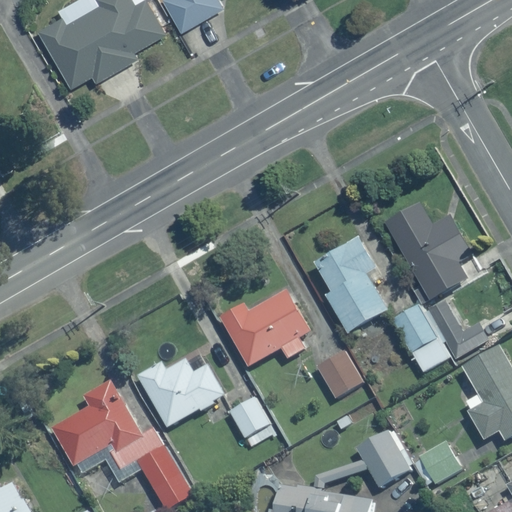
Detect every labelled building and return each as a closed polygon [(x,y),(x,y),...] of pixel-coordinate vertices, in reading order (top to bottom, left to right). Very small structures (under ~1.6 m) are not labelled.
[(152,0),(100,0),(104,5),(72,24),(67,16),(43,30),(78,89),(101,76),(105,83),(149,57),(146,52),(174,36),(155,5),(152,0)] [(167,0),(186,35),(231,12),(224,0),(167,0)] [(434,224),(420,200),(384,222),(430,301),(470,278),(459,259),(464,252),(471,248),(451,214),(434,224)] [(388,299),(354,242),(319,263),(335,293),(330,296),(352,336),(395,312),(388,299)] [(294,290),(255,311),(250,301),(225,315),(255,369),(288,351),(294,362),(312,352),(305,338),(317,332),(294,290)] [(462,333),(444,300),(428,309),(456,358),(489,340),(480,323),(462,333)] [(429,374),(454,358),(455,358),(424,306),(397,322),(417,354),(413,357),(417,362),(420,360),(429,374)] [(511,371),(498,346),(461,366),(481,402),(466,410),(483,441),(500,432),(504,440),(511,436),(511,371)] [(349,350),(320,368),(340,400),(369,382),(349,350)] [(170,360),(142,377),(172,428),(233,392),(217,366),(203,374),(194,359),(176,370),(170,360)] [(200,495),(159,429),(148,435),(115,381),(88,397),(94,408),(57,430),(85,478),(110,463),(122,484),(148,469),(174,511),(200,495)] [(261,395),(233,411),(251,441),(278,424),(261,395)] [(319,491),(286,486),(281,511),(378,511),(380,501),(341,494),(330,492),(334,485),(372,472),(374,471),(382,487),(415,470),(394,431),(361,448),(368,459),(322,476),(321,484),(319,491)] [(461,470),(446,442),(419,456),(435,484),(461,470)] [(0,511),(36,511),(21,484),(11,489),(6,479),(0,482),(0,511)] [(511,511),(511,499),(488,511),(511,511)]
